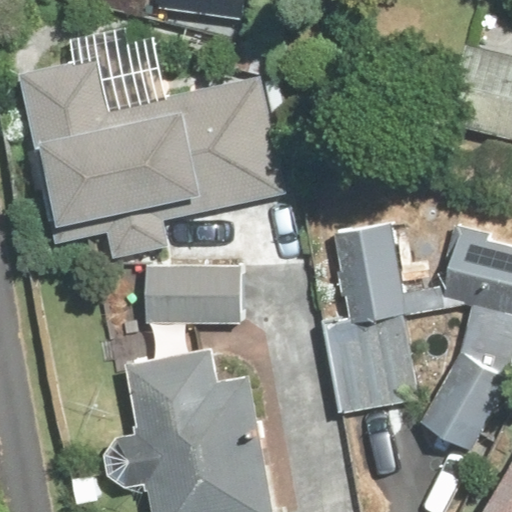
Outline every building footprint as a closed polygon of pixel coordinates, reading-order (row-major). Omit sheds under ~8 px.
[(231,4),(220,0),(173,0),(168,15),(219,35),(231,4)] [(83,62),(29,74),(65,242),(114,231),(120,261),(293,224),(260,74),(180,92),(163,13),(76,31),(83,62)] [(511,239),(465,227),(449,290),(511,306),(511,239)] [(401,229),(345,238),(358,315),(328,320),(343,410),(428,397),(413,306),(401,229)] [(255,267),(154,263),(151,325),(252,329),(255,267)] [(511,400),(511,352),(476,333),(428,422),(485,452),(511,400)] [(132,361),(143,426),(140,426),(137,427),(134,428),(131,430),(129,431),(126,433),(124,435),(122,437),(120,440),(118,442),(117,445),(116,448),(115,451),(115,454),(114,457),(114,460),(115,463),(115,466),(116,469),(118,472),(119,475),(121,477),(123,480),(125,482),(127,484),(130,486),(133,487),(135,488),(138,489),(141,490),(145,490),(148,491),(151,490),(154,490),(157,489),(160,511),(284,511),(261,374),(225,380),(219,347),(132,361)] [(511,511),(511,479),(493,511),(511,511)]
